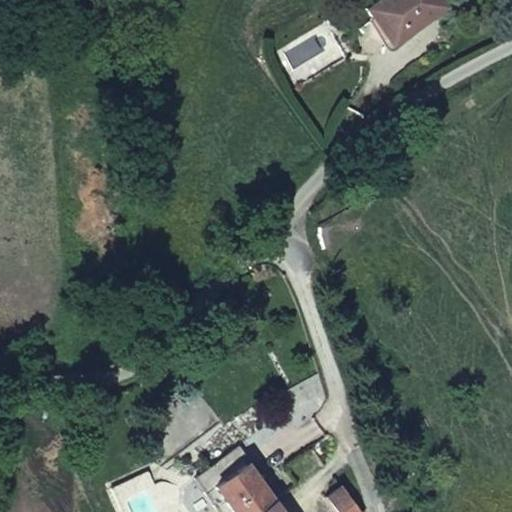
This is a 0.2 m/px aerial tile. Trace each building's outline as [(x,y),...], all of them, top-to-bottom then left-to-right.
[(390,48),(441,14),(430,0),(381,0),(364,12),(390,48)] [(333,461),(317,439),(303,450),(318,471),(333,461)] [(237,442),(214,460),(225,475),(247,457),(237,442)] [(225,475),(230,482),(218,491),(231,510),(232,511),(257,511),(273,500),(257,479),(262,475),(247,457),(225,475)] [(214,460),(193,477),(204,491),(219,511),(232,511),(231,510),(213,484),(225,475),(214,460)] [(213,484),(218,491),(230,482),(225,475),(213,484)] [(304,511),(282,511),(273,500),(257,511),(357,511),(365,506),(346,480),(304,511)]
